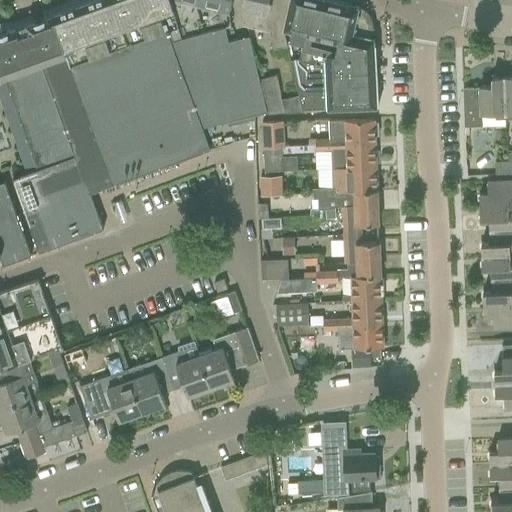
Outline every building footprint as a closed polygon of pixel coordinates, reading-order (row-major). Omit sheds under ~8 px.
[(92,0),(30,22),(0,33),(0,265),(3,264),(3,265),(31,255),(12,204),(4,181),(0,182),(0,99),(27,173),(12,178),(21,201),(39,252),(103,229),(90,192),(210,149),(203,130),(202,127),(266,112),(259,79),(258,79),(248,36),(229,40),(225,27),(181,39),(172,4),(170,0),(92,0)] [(170,0),(181,39),(225,27),(231,25),(229,12),(231,0),(170,0)] [(241,0),(240,8),(242,25),(270,31),(274,48),(286,45),(283,29),(289,0),(241,0)] [(330,0),(289,0),(283,29),(291,31),(290,38),(303,41),(299,59),(290,60),(293,71),(298,96),(301,110),(302,110),(377,107),(374,32),(372,20),(370,15),(367,12),(363,9),(359,7),(330,0)] [(276,75),(259,79),(266,112),(267,114),(302,112),(302,110),(301,110),(298,96),(281,99),(276,75)] [(505,120),(504,77),(491,77),(492,86),(479,86),(479,87),(463,88),(464,126),(482,126),(482,115),(495,114),(496,120),(505,120)] [(378,123),(374,123),(374,119),(329,121),(330,140),(336,139),(336,144),(375,143),(374,135),(378,135),(378,123)] [(284,148),(283,121),(261,122),(262,149),(284,148)] [(330,140),(326,140),(327,151),(332,150),(333,168),(376,166),(375,143),(336,144),(336,139),(330,140)] [(327,151),(326,140),(316,140),(316,151),(327,151)] [(281,155),(263,155),(264,171),(282,170),(281,155)] [(511,173),(511,161),(495,162),(495,174),(511,173)] [(376,166),(333,168),(333,187),(334,187),(334,192),(376,190),(376,166)] [(281,176),(260,177),(261,195),(282,194),(281,176)] [(511,179),(487,181),(488,193),(479,194),(480,206),(511,205),(511,179)] [(324,199),(323,187),(313,188),(313,199),(319,199),(324,199)] [(324,199),(319,199),(319,208),(336,207),(343,206),(367,205),(367,211),(377,210),(376,190),(334,192),(334,187),(333,187),(323,187),(324,199)] [(258,204),(258,218),(269,217),(268,203),(258,204)] [(378,224),(377,210),(367,211),(367,205),(343,206),(344,231),(357,231),(356,224),(378,224)] [(511,205),(480,206),(480,219),(489,218),(489,230),(511,229),(511,205)] [(281,218),(261,218),(262,229),(281,228),(281,218)] [(511,229),(489,230),(490,241),(481,242),(482,254),(511,253),(511,229)] [(379,255),(378,242),(357,243),(357,236),(344,236),(345,262),(347,262),(369,261),(369,256),(379,255)] [(282,239),(283,255),(293,255),(293,238),(282,239)] [(511,253),(482,254),(482,267),(490,267),(491,278),(511,277),(511,253)] [(337,271),(327,271),(327,282),(338,282),(337,276),(351,276),(351,277),(380,276),(379,255),(369,256),(369,261),(347,262),(347,269),(337,270),(337,271)] [(327,282),(327,271),(316,271),(316,283),(327,282)] [(351,277),(352,294),(342,294),(343,301),(352,300),(381,299),(380,276),(351,277)] [(511,277),(491,278),(491,290),(483,290),(483,302),(511,301),(511,277)] [(214,282),(216,289),(217,291),(227,288),(224,278),(214,282)] [(62,347),(38,279),(0,291),(0,368),(28,359),(47,352),(58,349),(62,347)] [(235,291),(227,293),(234,312),(241,310),(235,291)] [(353,318),(333,318),(334,329),(344,329),(343,324),(382,322),(381,299),(352,300),(353,318)] [(511,301),(483,302),(484,315),(492,315),(493,327),(511,326),(511,301)] [(276,305),(277,325),(308,324),(307,303),(276,305)] [(334,329),(333,318),(323,319),(323,330),(334,329)] [(383,347),(382,322),(343,324),(344,329),(353,329),(354,348),(368,347),(383,347)] [(210,346),(198,350),(199,355),(211,388),(234,380),(230,369),(247,364),(259,360),(247,326),(247,327),(235,331),(236,331),(213,339),(216,349),(211,350),(210,346)] [(149,327),(137,331),(140,340),(152,336),(149,327)] [(178,351),(161,357),(173,390),(184,386),(188,396),(211,388),(199,355),(198,350),(196,345),(194,341),(178,347),(178,351)] [(354,348),(351,348),(352,366),(367,365),(368,365),(368,357),(368,347),(354,348)] [(58,349),(47,352),(53,368),(63,364),(58,349)] [(148,373),(131,379),(142,412),(166,404),(162,393),(173,390),(161,357),(144,363),(148,373)] [(511,357),(502,358),(503,370),(494,370),(495,383),(511,382),(511,357)] [(0,407),(32,396),(26,381),(35,379),(28,359),(0,368),(0,407)] [(110,375),(80,385),(91,418),(116,410),(119,420),(142,412),(131,379),(113,385),(110,375)] [(511,382),(495,383),(495,396),(504,395),(504,407),(511,407),(511,382)] [(32,396),(0,407),(0,423),(1,424),(3,423),(6,432),(16,428),(25,452),(87,431),(77,403),(67,406),(72,420),(53,426),(47,410),(37,413),(32,396)] [(342,424),(322,425),(326,492),(346,491),(345,479),(379,477),(379,462),(375,462),(374,453),(360,454),(360,449),(344,450),(342,424)] [(511,438),(497,439),(497,451),(489,451),(489,464),(511,463),(511,438)] [(225,480),(268,464),(266,450),(220,467),(225,480)] [(511,463),(489,464),(490,476),(498,476),(499,488),(511,487),(511,463)] [(203,473),(196,476),(194,477),(192,472),(186,470),(181,469),(176,470),(171,471),(167,473),(162,476),(159,480),(156,485),(161,498),(155,500),(160,511),(206,511),(194,478),(203,475),(203,473)] [(370,479),(350,479),(350,491),(370,491),(370,479)] [(511,487),(499,488),(499,499),(491,500),(491,511),(511,510),(511,487)] [(372,491),(336,497),(336,509),(341,509),(341,511),(379,511),(380,507),(372,508),(372,491)]
